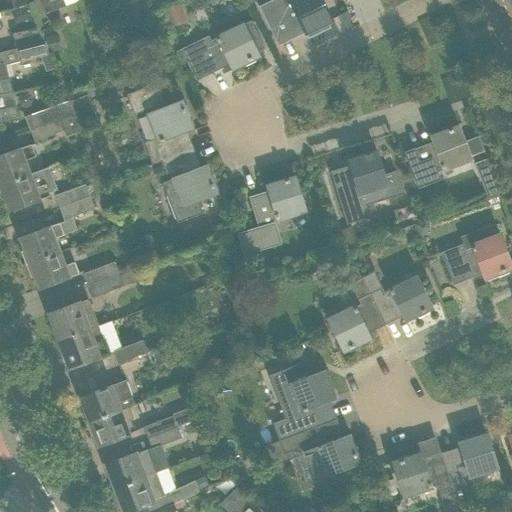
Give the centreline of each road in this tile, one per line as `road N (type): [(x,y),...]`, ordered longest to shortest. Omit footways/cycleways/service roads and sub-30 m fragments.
road 1 (residential): [(258,166),(249,129),(259,91),(437,0)]
road 2 (residential): [(511,396),(420,418),(399,405),(372,359)]
